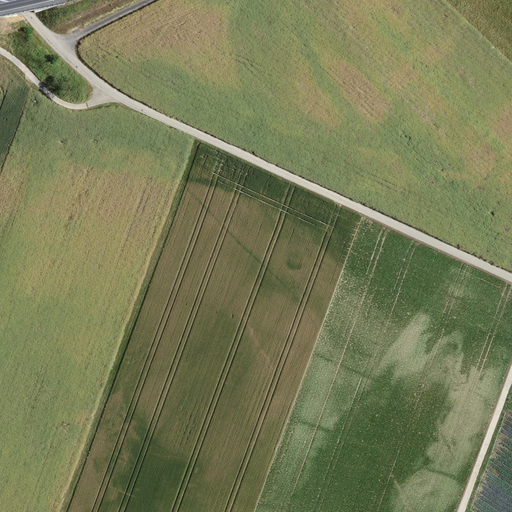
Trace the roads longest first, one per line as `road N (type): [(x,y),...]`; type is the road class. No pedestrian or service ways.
road 1 (track): [(511,277),(144,109),(87,73),(17,0)]
road 2 (track): [(462,511),(511,376)]
road 3 (track): [(111,90),(70,106),(0,50)]
